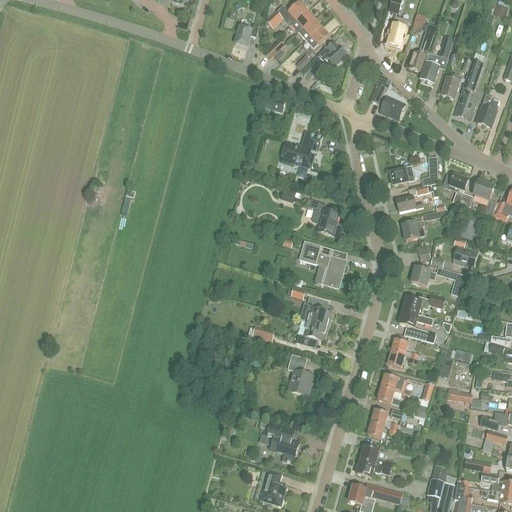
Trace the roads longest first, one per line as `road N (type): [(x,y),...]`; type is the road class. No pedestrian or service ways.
road 1 (residential): [(317,511),(380,287),(353,142),(358,114)]
road 2 (residential): [(348,109),(168,42)]
road 3 (residential): [(475,161),(364,45)]
road 4 (residential): [(475,161),(358,114)]
